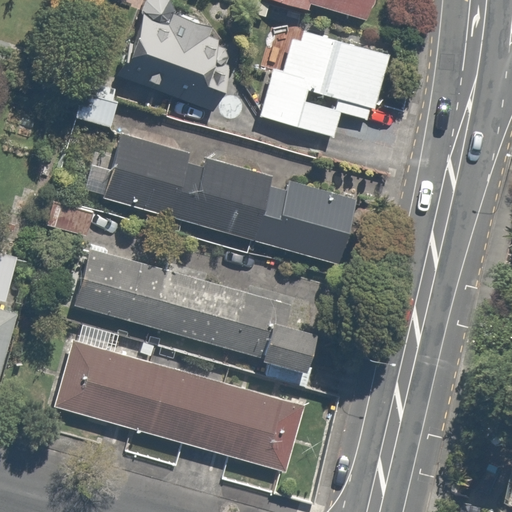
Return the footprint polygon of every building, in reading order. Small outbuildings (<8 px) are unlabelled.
[(258,0),(234,0),(232,7),(254,15),(258,0)] [(263,0),(263,3),(310,16),(312,9),(371,25),(377,0),(263,0)] [(247,34),(149,2),(122,86),(220,118),(247,34)] [(272,69),(258,120),(335,140),(342,113),(375,122),(392,58),(295,33),(285,72),(272,69)] [(125,92),(83,81),(74,120),(115,131),(125,92)] [(362,203),(123,136),(105,200),(344,267),(362,203)] [(99,213),(57,203),(51,230),(93,240),(99,213)] [(17,258),(0,252),(0,393),(22,317),(2,312),(17,258)] [(291,308),(94,255),(88,254),(74,310),(263,360),(258,380),(308,393),(322,338),(286,329),(291,308)] [(304,410),(74,343),(53,412),(284,479),(304,410)]
